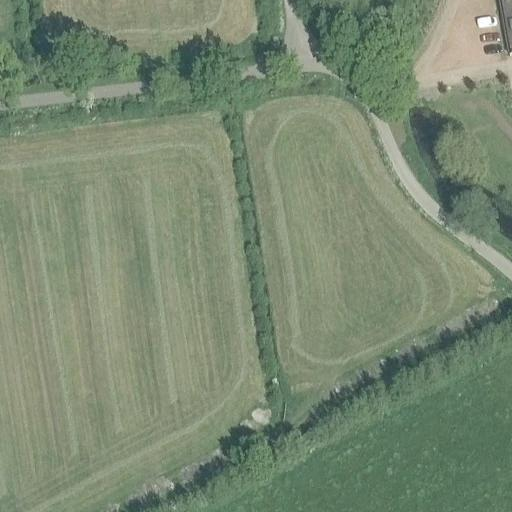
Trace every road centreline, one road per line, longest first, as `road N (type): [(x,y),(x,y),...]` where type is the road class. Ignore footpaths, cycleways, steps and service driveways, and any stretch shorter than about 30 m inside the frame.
road 1 (unclassified): [(511,274),(409,186),(359,88),(332,67),(303,65)]
road 2 (unclassified): [(0,103),(303,65)]
